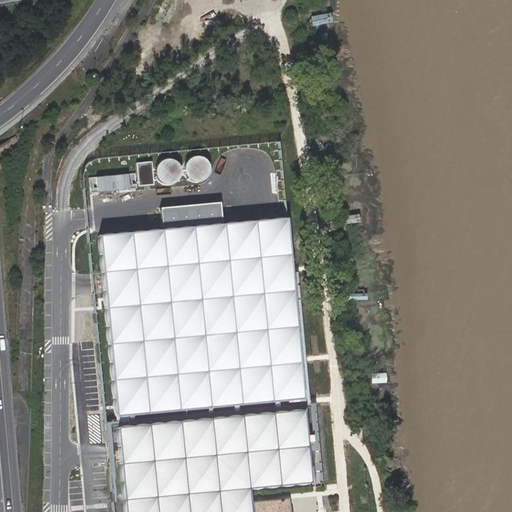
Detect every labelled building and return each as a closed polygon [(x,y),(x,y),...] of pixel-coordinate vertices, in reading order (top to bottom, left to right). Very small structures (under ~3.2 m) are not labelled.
[(210,183),(212,180),(214,176),(214,172),(213,168),(210,165),(207,163),(203,161),(199,162),(195,163),(192,166),(190,170),(189,174),(190,178),(192,181),(195,184),(198,186),(202,186),(206,185),(210,183)] [(157,186),(154,163),(139,165),(141,187),(157,186)] [(181,185),(184,182),(185,179),(185,175),(184,171),(182,167),(178,165),(174,164),(170,164),(166,166),(164,169),(162,172),(161,176),(162,180),(163,184),(166,186),(170,188),(174,188),(178,187),(181,185)] [(137,174),(90,179),(92,196),(139,191),(137,174)] [(304,399),(285,219),(226,225),(224,205),(163,211),(165,231),(97,238),(116,419),(304,399)] [(115,428),(123,511),(247,511),(246,491),(308,485),(302,411),(115,428)] [(256,511),(292,511),(291,502),(255,505),(256,511)]
